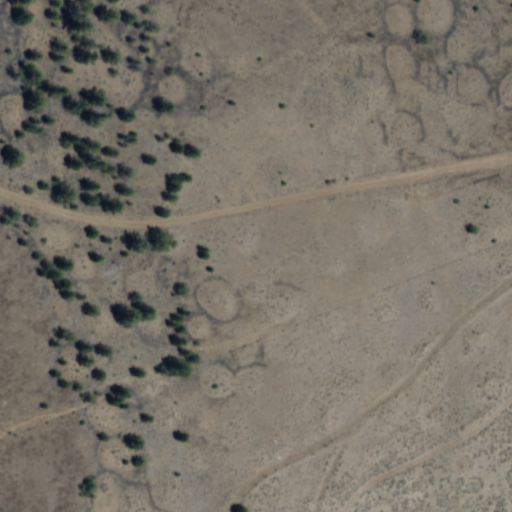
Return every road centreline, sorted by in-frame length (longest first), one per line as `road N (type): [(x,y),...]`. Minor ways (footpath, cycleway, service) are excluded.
road 1 (track): [(0,192),(74,221),(168,225),(511,162)]
road 2 (track): [(341,511),(369,487),(480,437),(511,398)]
